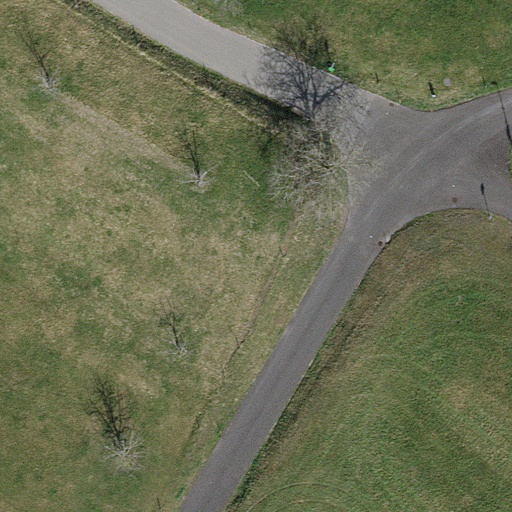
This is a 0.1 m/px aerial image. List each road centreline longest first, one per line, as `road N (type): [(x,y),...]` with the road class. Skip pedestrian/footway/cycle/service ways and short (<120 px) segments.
road 1 (track): [(208,511),(369,229),(435,152)]
road 2 (track): [(435,152),(130,0)]
